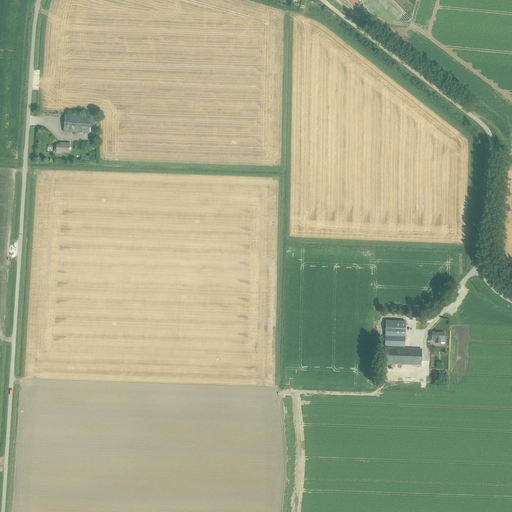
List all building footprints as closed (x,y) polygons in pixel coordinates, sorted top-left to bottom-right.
[(361,4),(357,0),(348,0),(357,8),(361,4)] [(89,133),(90,117),(65,115),(64,132),(89,133)] [(56,145),(56,147),(54,147),(54,152),(56,152),(56,153),(61,153),(61,152),(69,152),(69,144),(60,143),(60,145),(56,145)] [(405,337),(405,322),(385,321),(385,336),(405,337)] [(445,337),(444,337),(444,333),(432,332),(432,340),(434,340),(434,341),(435,341),(435,343),(440,343),(440,342),(445,342),(445,337)] [(405,345),(405,337),(385,336),(384,346),(404,347),(405,345)] [(421,365),(421,349),(385,348),(385,364),(421,365)]
